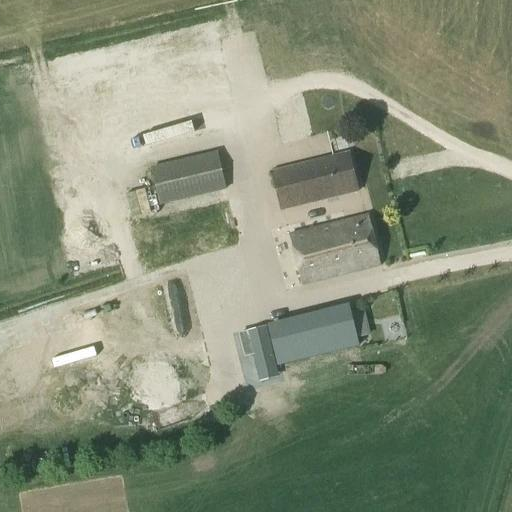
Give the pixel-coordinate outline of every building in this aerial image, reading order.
[(266,106),(273,139),(298,134),(272,7),(247,13),(257,63),(269,61),(278,103),(266,106)] [(70,149),(230,124),(216,36),(56,62),(70,149)] [(216,154),(150,170),(158,206),(225,191),(216,154)] [(348,154),(271,173),(282,214),(358,194),(348,154)] [(225,194),(124,216),(132,252),(233,230),(225,194)] [(369,217),(289,237),(301,287),(381,267),(369,217)] [(188,311),(253,295),(236,230),(172,247),(188,311)] [(153,306),(163,303),(160,294),(170,292),(157,251),(137,257),(153,306)] [(0,283),(27,277),(22,257),(0,262),(0,283)] [(348,311),(268,330),(278,368),(357,349),(348,311)] [(364,314),(349,318),(355,342),(370,339),(364,314)]
